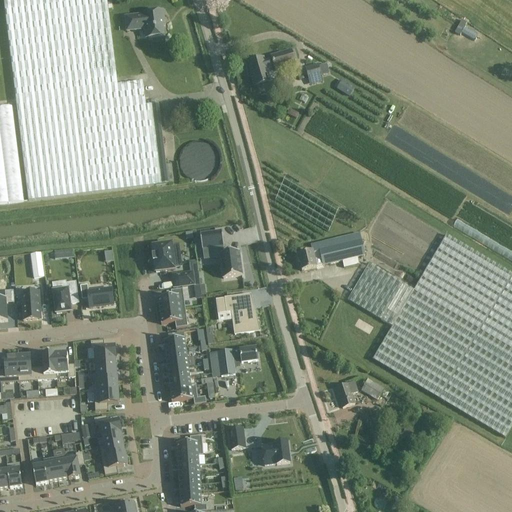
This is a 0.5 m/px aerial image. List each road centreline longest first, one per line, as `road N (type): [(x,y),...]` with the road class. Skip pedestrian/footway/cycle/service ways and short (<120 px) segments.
road 1 (unclassified): [(308,401),(198,0)]
road 2 (residential): [(308,401),(156,422)]
road 3 (residential): [(0,338),(142,322)]
road 4 (residential): [(31,505),(20,420),(75,415)]
road 5 (residential): [(31,505),(159,478)]
